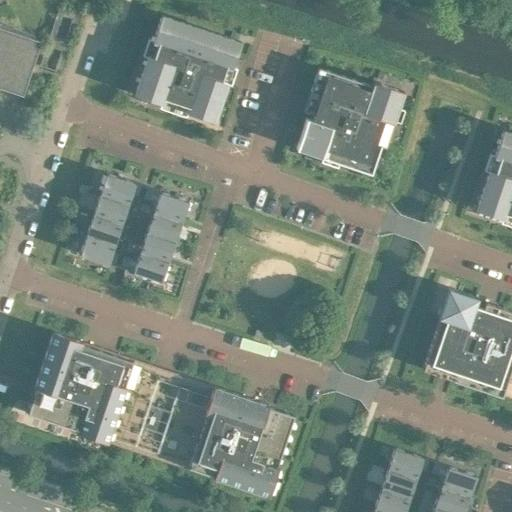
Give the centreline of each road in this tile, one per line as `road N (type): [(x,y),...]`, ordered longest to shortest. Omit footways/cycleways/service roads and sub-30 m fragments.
road 1 (residential): [(6,272),(511,439)]
road 2 (residential): [(61,109),(511,266)]
road 3 (unknown): [(165,324),(226,163)]
road 4 (residential): [(6,272),(61,109)]
road 5 (unknown): [(254,173),(287,49)]
